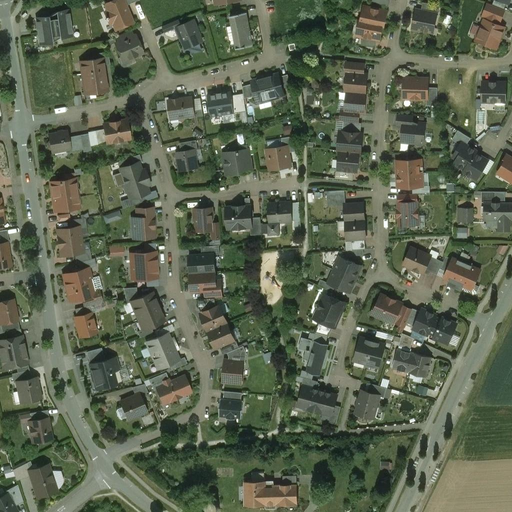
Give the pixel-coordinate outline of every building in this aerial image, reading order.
[(115,0),(104,5),(108,12),(105,14),(106,17),(105,18),(106,20),(107,20),(109,23),(112,22),(115,30),(133,22),(126,6),(123,0),(115,0)] [(507,3),(499,0),(494,0),(492,5),(504,10),(507,3)] [(440,6),(423,3),(421,11),(437,14),(436,15),(438,15),(440,6)] [(492,5),(488,3),(483,16),(486,17),(485,20),(498,25),(499,22),(500,23),(505,10),(504,10),(492,5)] [(387,11),(364,7),(361,21),(383,26),(382,26),(384,26),(387,11)] [(421,11),(416,10),(412,29),(429,32),(430,28),(434,29),(436,15),(437,14),(421,11)] [(56,12),(48,17),(37,19),(40,44),(51,43),(60,38),(71,36),(68,11),(56,12)] [(246,13),(241,14),(230,16),(236,49),(247,47),(247,46),(252,45),(251,39),(253,39),(252,35),(251,35),(249,26),(246,13)] [(179,20),(162,27),(165,33),(176,29),(181,26),(179,20)] [(194,20),(181,26),(176,29),(179,35),(180,35),(185,49),(202,42),(199,35),(200,34),(194,20)] [(485,20),(484,20),(476,40),(478,41),(479,43),(483,45),(485,44),(496,48),(504,28),(498,25),(485,20)] [(383,26),(361,21),(359,21),(356,36),(363,37),(377,40),(379,40),(382,26),(383,26)] [(131,30),(115,37),(117,42),(133,36),(131,30)] [(133,36),(117,42),(119,46),(116,47),(121,59),(128,56),(129,60),(137,57),(137,56),(143,53),(139,45),(137,45),(133,36)] [(377,40),(363,37),(361,45),(375,48),(377,40)] [(296,44),(285,45),(286,53),(296,50),(296,44)] [(108,52),(98,53),(99,59),(102,59),(103,65),(110,64),(108,52)] [(99,59),(81,62),(85,94),(107,91),(103,65),(102,59),(99,59)] [(364,65),(346,63),(345,73),(347,74),(347,73),(363,74),(364,65)] [(363,74),(347,73),(347,74),(346,81),(344,82),(344,87),(345,89),(345,92),(347,92),(365,93),(367,78),(364,74),(363,74)] [(278,74),(269,77),(269,76),(265,77),(271,100),(277,98),(277,97),(284,95),(282,89),(279,77),(278,74)] [(288,75),(279,77),(282,89),(291,86),(288,75)] [(416,76),(414,78),(404,78),(404,95),(414,95),(414,98),(426,99),(427,99),(427,88),(428,79),(418,78),(416,76)] [(261,79),(251,81),(252,84),(255,96),(257,102),(263,101),(264,102),(271,100),(265,77),(260,78),(261,79)] [(506,83),(483,82),(482,102),(505,102),(506,83)] [(252,84),(242,87),(244,99),(255,96),(252,84)] [(437,88),(427,88),(427,99),(426,99),(426,106),(437,106),(437,88)] [(231,92),(208,95),(211,117),(234,114),(231,95),(231,92)] [(365,93),(347,92),(345,111),(345,112),(359,113),(364,113),(366,93),(365,93)] [(231,95),(234,114),(246,112),(243,93),(231,95)] [(192,98),(168,101),(171,119),(179,118),(182,121),(185,117),(194,116),(192,100),(192,98)] [(200,98),(192,100),(194,116),(194,117),(203,116),(202,109),(200,98)] [(359,113),(345,112),(345,111),(341,111),(340,121),(358,123),(359,113)] [(417,124),(413,122),(413,117),(414,116),(397,114),(397,115),(396,125),(396,126),(402,127),(401,142),(417,143),(418,139),(424,140),(425,124),(417,124)] [(118,121),(110,123),(103,125),(104,129),(107,143),(113,142),(122,141),(122,140),(130,139),(126,120),(118,122),(118,121)] [(104,129),(95,131),(98,145),(107,143),(104,129)] [(337,155),(358,156),(361,157),(363,133),(337,130),(335,154),(337,155)] [(471,138),(458,130),(452,140),(460,145),(465,148),(466,145),(471,138)] [(67,131),(48,135),(49,142),(47,145),(48,148),(50,150),(51,149),(52,153),(70,149),(68,138),(67,131)] [(80,136),(68,138),(70,149),(71,151),(82,149),(80,136)] [(293,136),(282,138),(283,147),(287,146),(288,153),(296,151),(293,136)] [(252,139),(246,140),(247,145),(249,155),(255,154),(252,139)] [(196,140),(179,143),(181,152),(194,150),(198,150),(196,140)] [(247,145),(237,147),(238,149),(229,150),(229,152),(224,153),(227,175),(252,171),(249,155),(247,145)] [(465,148),(460,145),(453,157),(457,160),(454,164),(464,170),(465,170),(476,153),(477,152),(466,145),(465,148)] [(283,147),(269,149),(270,156),(268,157),(268,159),(267,161),(268,166),(270,167),(270,170),(284,168),(285,170),(289,169),(289,167),(291,167),(288,153),(287,146),(283,147)] [(181,152),(177,153),(180,171),(197,168),(194,150),(181,152)] [(476,153),(465,170),(464,170),(463,172),(476,180),(482,170),(488,161),(476,153)] [(139,155),(125,159),(127,166),(138,162),(139,163),(142,162),(139,155)] [(358,156),(337,155),(337,169),(338,170),(354,171),(357,172),(358,156)] [(511,158),(507,155),(501,164),(503,165),(498,173),(511,181),(511,158)] [(421,160),(396,161),(397,174),(422,173),(421,160)] [(488,161),(482,170),(487,173),(493,164),(488,161)] [(127,166),(120,169),(125,184),(123,185),(125,193),(128,192),(130,199),(144,194),(149,193),(145,183),(149,182),(145,172),(142,173),(139,163),(138,162),(127,166)] [(354,171),(338,170),(337,169),(335,169),(335,179),(353,181),(354,171)] [(422,173),(397,174),(398,188),(422,187),(422,173)] [(63,181),(50,183),(55,211),(71,209),(70,207),(78,206),(78,208),(80,207),(78,196),(75,196),(74,189),(77,188),(75,179),(63,181)] [(494,192),(482,192),(482,200),(485,200),(494,200),(494,192)] [(345,193),(327,194),(327,201),(345,200),(345,193)] [(144,194),(130,199),(132,206),(146,201),(144,194)] [(416,194),(399,195),(399,203),(417,202),(416,194)] [(511,203),(499,204),(499,203),(494,203),(494,200),(485,200),(484,221),(484,226),(486,226),(490,229),(492,225),(499,226),(498,231),(510,231),(510,218),(511,218),(511,203)] [(299,202),(290,203),(291,221),(301,220),(299,202)] [(399,203),(398,203),(399,225),(418,224),(417,202),(399,203)] [(276,204),(269,205),(270,222),(291,221),(290,203),(286,203),(276,203),(276,204)] [(363,204),(344,205),(345,221),(346,221),(364,219),(363,204)] [(250,205),(226,207),(227,230),(251,228),(252,228),(251,218),(250,205)] [(152,208),(137,209),(138,218),(153,217),(152,208)] [(212,208),(193,210),(194,220),(196,220),(196,228),(204,228),(204,231),(212,230),(213,230),(213,223),(212,208)] [(473,208),(458,208),(458,222),(473,222),(473,208)] [(138,218),(132,218),(133,230),(136,230),(136,238),(154,237),(153,217),(138,218)] [(260,217),(251,218),(252,228),(251,228),(252,235),(262,234),(260,217)] [(364,219),(346,221),(347,240),(352,239),(365,238),(366,238),(364,219)] [(220,223),(213,223),(213,230),(212,230),(212,240),(221,239),(220,223)] [(459,236),(469,236),(469,227),(459,226),(459,236)] [(79,227),(57,230),(59,243),(81,240),(79,227)] [(7,230),(0,230),(0,243),(7,243),(7,244),(9,243),(7,230)] [(365,238),(352,239),(352,250),(365,249),(365,238)] [(81,240),(59,243),(61,256),(83,253),(81,240)] [(0,243),(0,267),(10,266),(8,253),(6,252),(6,248),(7,246),(7,244),(7,243),(0,243)] [(144,244),(145,253),(156,252),(155,243),(144,244)] [(219,246),(201,247),(202,255),(214,254),(214,255),(220,254),(219,246)] [(429,256),(411,248),(403,264),(422,272),(428,259),(429,256)] [(145,253),(131,254),(132,280),(146,279),(158,278),(156,252),(145,253)] [(202,255),(189,256),(190,274),(215,272),(214,255),(214,254),(202,255)] [(452,259),(446,256),(443,262),(440,269),(447,271),(452,259)] [(361,266),(340,257),(334,270),(355,279),(356,277),(356,275),(357,273),(358,273),(361,266)] [(458,260),(453,258),(447,271),(444,278),(450,280),(447,285),(460,291),(462,286),(472,290),(480,270),(471,266),(472,264),(459,258),(458,260)] [(434,262),(428,259),(422,272),(429,275),(431,272),(437,275),(440,269),(443,262),(436,259),(434,262)] [(88,268),(63,275),(70,301),(82,298),(95,295),(94,291),(91,278),(88,268)] [(355,279),(334,270),(328,283),(350,292),(353,286),(352,284),(353,282),(354,282),(355,279)] [(215,272),(190,274),(191,292),(199,292),(199,291),(205,291),(216,290),(216,281),(215,272)] [(99,276),(91,278),(94,291),(98,290),(102,289),(99,276)] [(158,278),(146,279),(147,287),(158,286),(158,278)] [(216,290),(205,291),(206,299),(215,298),(222,297),(221,281),(216,281),(216,290)] [(136,287),(124,288),(127,304),(131,302),(130,302),(139,298),(137,293),(136,287)] [(95,295),(82,298),(85,307),(89,305),(101,302),(98,290),(94,291),(95,295)] [(139,298),(130,302),(131,302),(142,330),(151,327),(164,321),(152,292),(139,298)] [(317,319),(320,321),(333,327),(335,327),(345,303),(325,295),(322,301),(319,301),(316,307),(318,310),(320,310),(317,319)] [(388,298),(381,295),(377,305),(376,304),(372,314),(384,319),(385,317),(394,321),(401,306),(402,304),(395,300),(389,297),(388,298)] [(206,299),(197,299),(198,307),(199,307),(202,313),(217,307),(216,304),(215,298),(206,299)] [(13,300),(0,302),(0,322),(0,324),(18,320),(13,300)] [(85,307),(75,309),(77,317),(91,313),(89,305),(85,307)] [(403,307),(401,306),(394,321),(396,322),(396,323),(405,326),(407,323),(412,310),(403,306),(403,307)] [(202,313),(200,314),(208,331),(227,323),(223,314),(220,315),(217,307),(202,313)] [(421,312),(412,308),(412,310),(407,323),(415,326),(421,312)] [(436,315),(422,309),(421,312),(415,326),(413,329),(427,335),(429,332),(435,318),(436,315)] [(77,317),(75,318),(80,337),(96,333),(91,313),(77,317)] [(435,318),(429,332),(435,335),(441,321),(435,318)] [(456,324),(443,318),(435,335),(434,338),(448,344),(456,324)] [(18,320),(0,324),(2,333),(8,332),(19,329),(18,320)] [(333,327),(320,321),(314,334),(328,337),(333,327)] [(227,323),(208,331),(215,349),(219,347),(234,341),(234,340),(227,323)] [(151,327),(142,330),(137,332),(140,338),(153,332),(151,327)] [(19,329),(8,332),(10,338),(22,336),(20,329),(19,329)] [(158,337),(149,341),(151,345),(148,346),(157,368),(179,360),(167,333),(162,336),(158,337)] [(310,333),(309,339),(326,344),(328,337),(314,334),(310,333)] [(413,338),(402,334),(399,346),(410,349),(413,338)] [(22,336),(10,338),(0,340),(0,352),(3,369),(16,366),(28,363),(22,336)] [(309,361),(306,371),(306,372),(314,374),(320,376),(322,368),(323,368),(326,357),(328,357),(330,350),(328,350),(329,345),(326,344),(309,339),(302,337),(299,349),(306,351),(312,352),(309,361)] [(360,338),(354,361),(366,364),(373,341),(360,338)] [(234,341),(219,347),(223,355),(237,349),(239,348),(236,339),(234,340),(234,341)] [(373,341),(366,364),(379,367),(385,344),(373,341)] [(239,348),(237,349),(240,357),(246,357),(246,352),(244,346),(239,348)] [(101,348),(86,352),(90,364),(105,360),(101,348)] [(414,354),(398,349),(393,368),(409,372),(410,372),(415,354),(414,354)] [(271,352),(265,354),(268,364),(274,361),(271,352)] [(431,358),(415,353),(414,354),(415,354),(410,372),(409,372),(409,373),(426,377),(431,358)] [(90,364),(89,365),(96,389),(104,387),(104,389),(114,386),(113,385),(121,382),(118,371),(119,370),(116,357),(105,360),(90,364)] [(243,362),(225,360),(223,381),(241,383),(243,362)] [(28,363),(16,366),(17,373),(29,370),(28,363)] [(17,373),(12,374),(13,383),(17,382),(31,379),(29,370),(17,373)] [(300,377),(304,378),(310,379),(312,380),(314,374),(306,372),(306,371),(302,370),(300,377)] [(166,372),(156,376),(159,382),(168,379),(168,378),(166,372)] [(156,376),(149,379),(154,390),(156,389),(154,384),(159,382),(156,376)] [(159,382),(154,384),(156,389),(163,404),(168,402),(168,403),(185,396),(184,395),(191,392),(184,376),(174,380),(169,382),(168,379),(159,382)] [(31,379),(17,382),(19,392),(21,394),(23,402),(24,402),(25,403),(29,402),(31,401),(40,399),(36,378),(31,379)] [(387,388),(370,383),(367,392),(380,396),(384,398),(387,388)] [(144,384),(132,387),(135,396),(139,394),(141,399),(149,395),(144,384)] [(320,390),(303,386),(299,403),(306,404),(305,408),(331,415),(332,416),(334,405),(337,395),(325,392),(324,391),(323,390),(322,390),(321,390),(320,390)] [(242,393),(224,391),(223,399),(241,401),(242,393)] [(367,392),(362,391),(355,413),(373,418),(380,396),(367,392)] [(135,396),(120,402),(128,419),(146,412),(141,399),(139,394),(135,396)] [(223,399),(221,399),(220,399),(219,417),(219,416),(227,417),(226,418),(235,419),(235,418),(241,418),(241,419),(243,401),(242,401),(241,401),(223,399)] [(334,405),(332,416),(331,415),(329,422),(336,424),(341,407),(334,405)] [(47,410),(30,413),(31,421),(48,418),(49,418),(47,410)] [(31,421),(28,422),(32,443),(35,442),(36,443),(40,443),(41,441),(52,439),(48,418),(31,421)] [(27,463),(13,470),(16,481),(30,476),(28,471),(29,470),(27,463)] [(29,470),(28,471),(30,476),(37,497),(57,491),(48,464),(29,470)] [(296,475),(283,476),(283,485),(297,484),(296,475)] [(274,481),(244,482),(244,506),(297,504),(297,484),(283,485),(274,485),(274,481)] [(8,494),(14,506),(23,501),(17,485),(6,491),(8,494)] [(17,511),(14,506),(8,494),(0,498),(0,511),(17,511)] [(205,501),(203,503),(202,506),(203,510),(203,511),(218,511),(220,509),(220,506),(220,503),(217,500),(215,498),(211,498),(208,498),(206,499),(205,501)]
